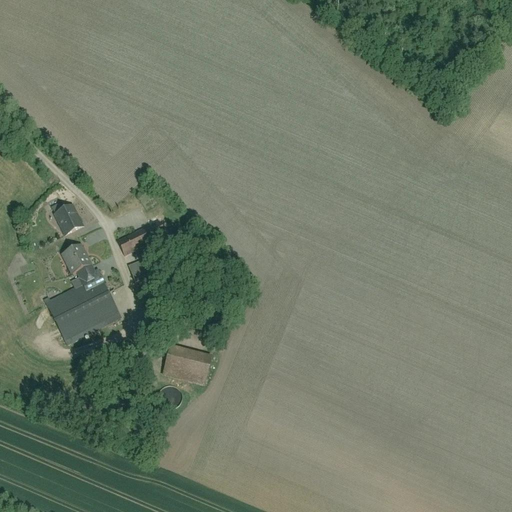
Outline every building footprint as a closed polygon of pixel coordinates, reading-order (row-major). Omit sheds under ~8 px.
[(88,233),(78,211),(60,220),(70,241),(88,233)] [(155,225),(118,243),(124,256),(162,237),(155,225)] [(79,246),(59,256),(70,278),(75,276),(90,268),(79,246)] [(73,291),(45,305),(66,346),(119,319),(96,272),(93,273),(90,268),(75,276),(78,281),(70,284),(73,291)] [(208,359),(168,349),(162,376),(201,386),(208,359)]
